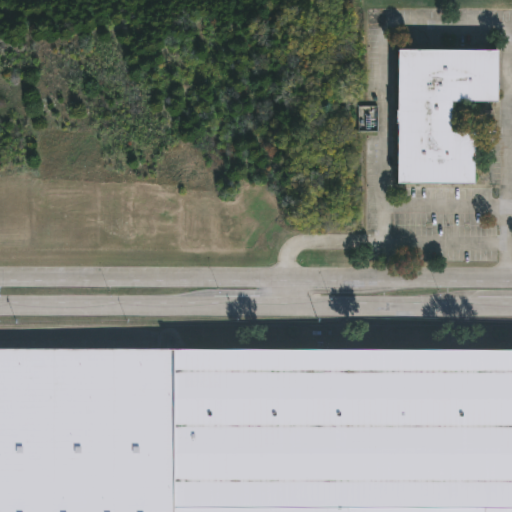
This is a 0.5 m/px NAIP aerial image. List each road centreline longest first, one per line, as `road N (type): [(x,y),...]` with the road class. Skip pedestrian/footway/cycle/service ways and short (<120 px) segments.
road 1 (secondary): [(511,281),(0,277)]
road 2 (secondary): [(0,311),(213,311)]
road 3 (secondary): [(284,311),(479,307)]
